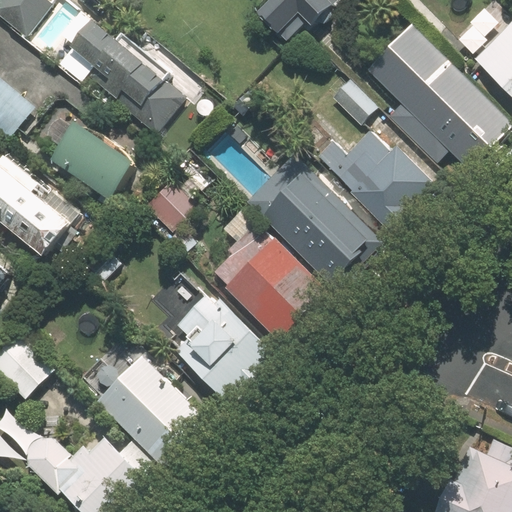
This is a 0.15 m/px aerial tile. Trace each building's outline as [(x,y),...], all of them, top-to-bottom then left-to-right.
[(54,4),(48,0),(0,0),(0,1),(0,21),(27,41),(54,4)] [(272,0),(267,5),(299,36),(333,0),(272,0)] [(511,123),(406,20),(359,68),(467,173),(488,151),(495,158),(511,141),(511,123)] [(164,84),(173,74),(124,35),(116,45),(91,25),(63,59),(161,139),(189,104),(164,84)] [(511,28),(476,64),(511,99),(511,28)] [(0,136),(11,144),(38,105),(0,78),(0,136)] [(135,169),(74,129),(50,167),(111,206),(135,169)] [(411,212),(435,190),(399,150),(394,154),(375,133),(348,157),(337,145),(320,160),(398,246),(422,224),(411,212)] [(39,192),(1,157),(0,158),(0,228),(38,263),(67,231),(33,199),(39,192)] [(313,171),(262,221),(336,297),(387,247),(313,171)] [(205,209),(177,179),(147,207),(175,237),(205,209)] [(256,224),(227,253),(231,257),(217,271),(229,283),(222,290),(279,347),(329,297),(256,224)] [(86,265),(103,286),(124,269),(107,248),(86,265)] [(177,328),(190,341),(175,356),(225,408),(241,392),(246,398),(265,380),(259,374),(273,361),(210,295),(177,328)] [(0,378),(26,404),(57,372),(24,340),(0,364),(0,378)] [(144,360),(99,405),(167,474),(212,429),(144,360)] [(155,465),(133,443),(120,456),(98,434),(75,458),(47,431),(18,461),(58,500),(61,496),(77,511),(121,511),(149,484),(143,478),(155,465)] [(511,511),(511,449),(493,441),(487,456),(476,451),(478,446),(466,440),(435,511),(511,511)]
